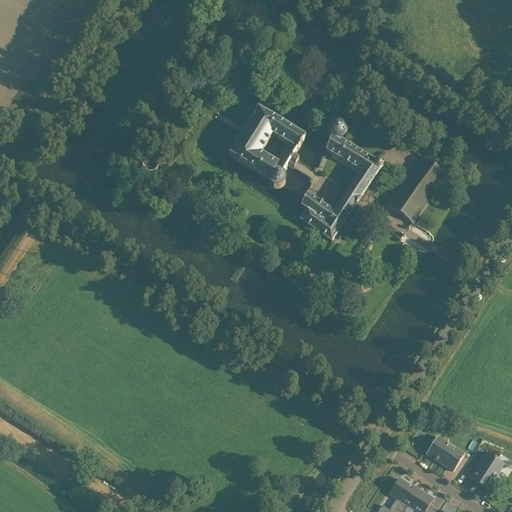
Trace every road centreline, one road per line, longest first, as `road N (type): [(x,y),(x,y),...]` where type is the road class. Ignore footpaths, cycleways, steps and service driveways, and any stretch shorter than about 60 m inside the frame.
road 1 (unclassified): [(375,444),(511,233)]
road 2 (track): [(125,0),(0,193)]
road 3 (track): [(364,33),(511,139)]
road 4 (residential): [(375,444),(484,511)]
